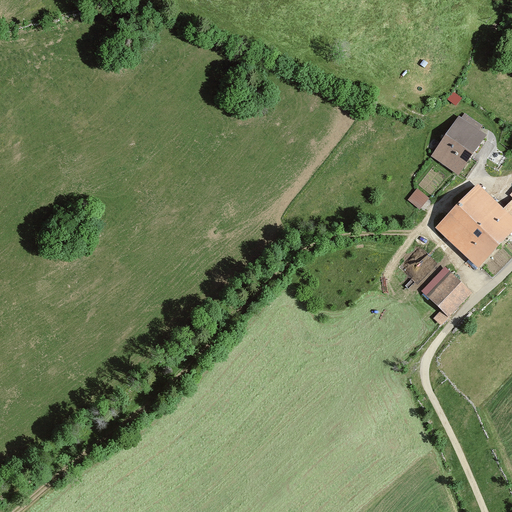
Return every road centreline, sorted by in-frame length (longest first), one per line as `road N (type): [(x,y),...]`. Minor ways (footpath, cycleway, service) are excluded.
road 1 (track): [(429,219),(418,230),(339,236),(303,252),(148,406),(14,511)]
road 2 (unclassified): [(511,264),(438,339),(424,371),(483,511)]
